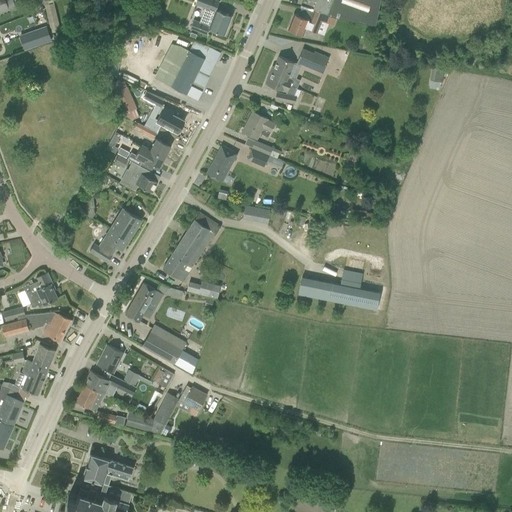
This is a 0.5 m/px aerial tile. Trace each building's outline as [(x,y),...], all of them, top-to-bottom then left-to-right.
[(12,0),(10,0),(0,4),(0,12),(15,7),(12,0)] [(45,0),(47,26),(56,26),(54,0),(45,0)] [(224,35),(231,16),(223,12),(216,10),(219,1),(216,0),(196,0),(196,3),(205,7),(215,11),(213,17),(206,14),(202,23),(193,20),(190,28),(198,31),(206,34),(208,29),(224,35)] [(315,0),(312,10),(325,12),(324,13),(332,15),(336,17),(340,18),(375,24),(379,0),(315,0)] [(294,14),(288,29),(297,33),(303,35),(305,29),(317,34),(322,20),(329,23),(332,15),(324,13),(325,12),(312,10),(309,19),(294,14)] [(46,27),(20,36),(24,49),(50,40),(46,27)] [(0,36),(0,40),(3,48),(19,41),(14,31),(0,36)] [(129,39),(129,38),(130,33),(115,33),(115,41),(124,41),(124,39),(129,39)] [(186,94),(197,99),(202,90),(200,90),(203,85),(204,86),(209,77),(207,76),(219,51),(194,39),(189,50),(172,42),(154,78),(163,82),(186,94)] [(105,75),(116,77),(123,43),(112,44),(105,75)] [(300,54),(297,62),(302,64),(322,73),(329,57),(314,51),(310,59),(300,54)] [(271,69),(265,83),(282,91),(282,90),(286,92),(286,94),(293,96),(297,88),(300,81),(296,79),(291,77),(296,63),(294,62),(288,60),(279,56),(272,70),(271,69)] [(113,91),(127,121),(139,116),(126,85),(113,91)] [(147,91),(143,98),(160,106),(164,98),(147,91)] [(276,92),(275,99),(294,103),(295,96),(293,96),(286,94),(276,92)] [(149,118),(146,124),(151,126),(149,129),(157,133),(161,125),(177,133),(178,132),(184,120),(172,114),(173,111),(165,106),(157,122),(149,118)] [(248,121),(249,122),(244,132),(257,139),(259,133),(267,138),(274,124),(267,120),(268,119),(253,111),(248,121)] [(306,120),(303,127),(310,130),(313,123),(306,120)] [(133,127),(154,138),(157,133),(149,129),(136,122),(133,127)] [(143,146),(164,157),(170,146),(156,139),(153,145),(144,140),(141,145),(143,146)] [(252,148),(268,156),(276,159),(279,151),(255,141),(252,148)] [(221,145),(206,173),(215,178),(222,182),(222,181),(230,185),(234,178),(226,174),(237,153),(230,149),(221,145)] [(164,157),(143,146),(138,157),(131,154),(128,159),(132,161),(139,165),(142,160),(158,169),(164,157)] [(120,147),(117,153),(126,157),(129,152),(120,147)] [(265,162),(268,156),(252,148),(248,158),(247,160),(263,167),(265,162)] [(118,155),(114,163),(123,168),(128,160),(118,155)] [(268,156),(265,162),(280,169),(283,162),(276,159),(268,156)] [(139,165),(132,161),(127,169),(133,172),(127,182),(136,187),(137,184),(152,192),(157,181),(148,177),(151,172),(139,165)] [(79,199),(81,209),(94,207),(92,196),(79,199)] [(244,203),(240,216),(265,223),(268,210),(244,203)] [(117,218),(113,223),(131,235),(141,219),(123,207),(117,218)] [(162,268),(171,274),(183,281),(189,272),(188,271),(218,224),(199,212),(162,268)] [(131,235),(113,223),(99,246),(94,243),(89,250),(108,262),(112,255),(110,254),(113,250),(114,250),(116,247),(121,249),(121,250),(122,250),(131,235)] [(22,285),(25,292),(32,307),(38,305),(38,306),(57,298),(50,283),(46,273),(37,277),(38,281),(29,285),(28,282),(22,285)] [(376,309),(379,292),(302,276),(298,294),(376,309)] [(201,284),(198,294),(217,299),(220,285),(202,281),(201,284)] [(143,282),(125,314),(138,322),(151,300),(159,304),(164,295),(143,282)] [(207,299),(205,306),(212,307),(213,301),(207,299)] [(3,312),(6,324),(18,321),(17,316),(24,315),(22,307),(3,312)] [(18,321),(6,324),(1,325),(4,335),(13,332),(13,333),(43,325),(44,322),(48,323),(43,332),(60,340),(67,326),(68,327),(71,321),(70,320),(70,319),(58,313),(58,314),(53,311),(53,312),(24,315),(17,316),(18,321)] [(185,342),(154,325),(142,346),(173,364),(185,342)] [(26,360),(22,370),(44,378),(55,351),(39,344),(32,362),(26,360)] [(108,345),(103,355),(102,354),(97,365),(106,369),(113,372),(118,361),(122,352),(107,344),(108,345)] [(12,354),(14,362),(24,360),(22,351),(12,354)] [(153,380),(160,384),(165,373),(158,369),(153,380)] [(44,378),(22,370),(21,374),(26,376),(22,386),(23,387),(22,388),(37,394),(44,378)] [(90,370),(84,383),(84,384),(85,383),(103,392),(111,396),(117,384),(117,383),(108,379),(99,374),(90,370)] [(128,370),(123,380),(134,385),(139,375),(128,370)] [(123,380),(121,386),(131,391),(134,385),(123,380)] [(84,384),(76,401),(85,406),(96,411),(102,397),(101,397),(103,392),(85,383),(84,384)] [(178,400),(176,404),(188,410),(188,411),(195,415),(206,395),(191,387),(187,394),(183,392),(179,399),(178,400)] [(128,412),(125,425),(160,434),(161,432),(160,432),(165,424),(176,404),(178,400),(179,399),(167,392),(153,419),(128,412)] [(6,394),(0,408),(0,419),(13,425),(23,401),(6,394)] [(98,412),(96,420),(123,426),(124,423),(115,420),(116,416),(98,412)] [(3,447),(13,425),(0,419),(0,446),(3,448),(4,448),(3,447)] [(188,458),(194,460),(197,450),(191,448),(188,458)] [(131,466),(99,456),(90,453),(82,477),(92,480),(102,483),(108,485),(111,475),(128,480),(133,466),(131,466)] [(108,485),(102,483),(99,495),(96,494),(97,493),(95,493),(96,492),(88,490),(88,491),(87,491),(79,488),(78,494),(77,494),(77,496),(75,493),(72,492),(69,494),(69,496),(68,496),(65,505),(67,506),(67,508),(70,510),(69,511),(67,511),(125,511),(132,493),(108,485)]
